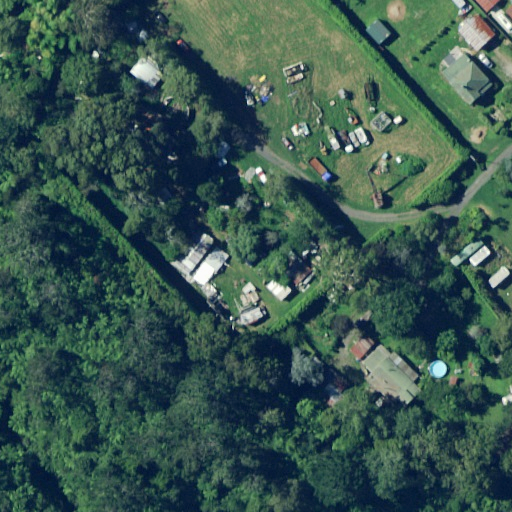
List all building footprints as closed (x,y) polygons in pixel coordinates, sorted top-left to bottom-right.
[(489,41),(470,20),(458,31),(477,51),(489,41)] [(493,85),(465,54),(442,73),(470,105),(493,85)] [(299,256),(284,272),(298,286),(314,269),(299,256)] [(292,290),(278,276),(267,287),(281,301),(292,290)] [(449,291),(432,298),(436,309),(454,301),(449,291)] [(374,347),(363,336),(349,351),(360,361),(374,347)] [(391,357),(380,346),(362,363),(372,373),(367,379),(391,402),(396,397),(406,407),(422,391),(413,382),(419,376),(395,353),(391,357)] [(345,397),(332,383),(318,395),(331,409),(345,397)]
